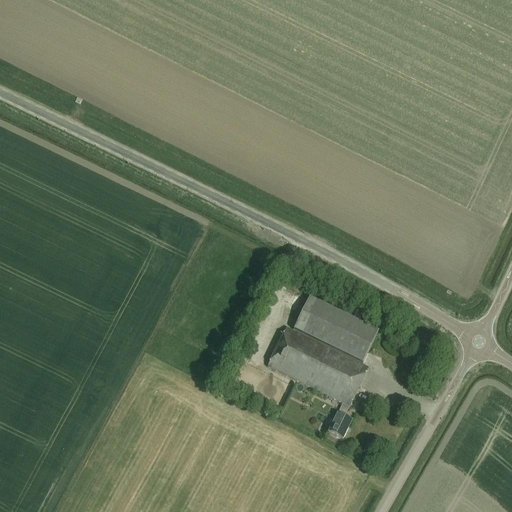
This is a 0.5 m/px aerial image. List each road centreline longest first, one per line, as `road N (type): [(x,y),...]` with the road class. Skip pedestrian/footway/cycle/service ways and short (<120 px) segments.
road 1 (tertiary): [(479,341),(324,252),(0,94)]
road 2 (unclassified): [(382,511),(479,341)]
